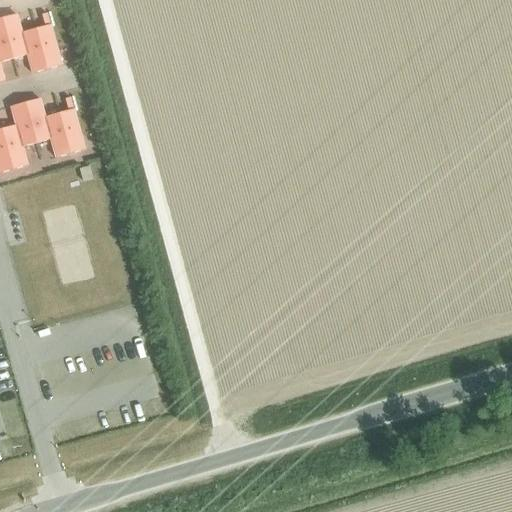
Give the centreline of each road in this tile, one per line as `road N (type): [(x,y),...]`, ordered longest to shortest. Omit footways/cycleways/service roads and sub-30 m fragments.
road 1 (track): [(105,0),(233,462)]
road 2 (unclassified): [(511,378),(57,511)]
